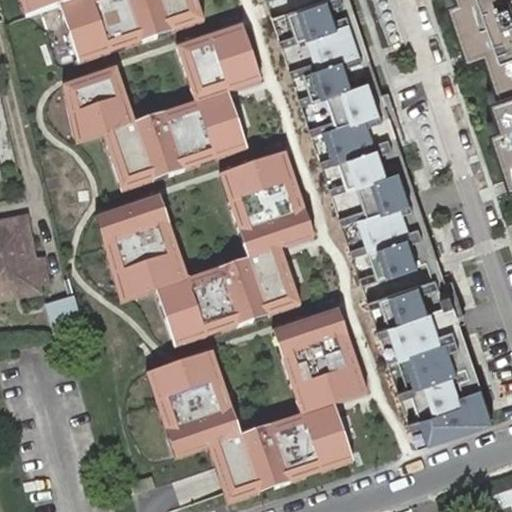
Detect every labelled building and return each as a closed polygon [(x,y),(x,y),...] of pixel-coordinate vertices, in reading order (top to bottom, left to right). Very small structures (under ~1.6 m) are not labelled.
[(58,7),(78,66),(110,55),(107,46),(123,41),(126,50),(156,39),(153,31),(169,25),(172,34),(204,23),(196,0),(18,0),(20,2),(24,0),(28,0),(33,16),(58,7)] [(24,0),(20,2),(25,19),(33,16),(28,0),(24,0)] [(327,0),(271,19),(360,283),(425,261),(436,257),(349,0),(327,0)] [(511,0),(446,0),(463,51),(480,46),(494,87),(486,90),(496,120),(488,123),(506,177),(511,175),(511,0)] [(172,34),(169,25),(153,31),(156,39),(172,34)] [(193,104),(133,124),(115,69),(62,87),(76,145),(101,137),(120,194),(246,151),(227,94),(260,83),(241,26),(174,49),(193,104)] [(126,50),(123,41),(107,46),(110,55),(126,50)] [(0,98),(0,177),(17,174),(0,98)] [(285,154),(218,177),(247,261),(187,281),(159,197),(104,216),(112,244),(103,247),(112,277),(121,275),(128,301),(154,293),(173,350),(299,308),(280,251),(313,240),(285,154)] [(104,216),(95,218),(103,247),(112,244),(104,216)] [(26,218),(0,223),(0,291),(39,285),(48,283),(43,261),(35,262),(26,218)] [(436,257),(425,261),(431,279),(442,275),(436,257)] [(121,275),(112,277),(120,304),(128,301),(121,275)] [(366,301),(416,448),(492,421),(442,275),(431,279),(366,301)] [(0,301),(41,294),(39,285),(0,291),(0,301)] [(72,296),(44,304),(52,333),(83,332),(72,296)] [(212,352),(154,372),(163,400),(155,402),(165,432),(174,430),(183,457),(208,449),(227,505),(259,495),(256,486),(272,481),(275,489),(306,479),(303,470),(318,465),(321,474),(353,463),(334,406),(367,395),(338,310),(272,332),(300,416),(241,436),(212,352)] [(154,372),(146,375),(155,402),(163,400),(154,372)] [(174,430),(165,432),(175,460),(183,457),(174,430)] [(303,470),(306,479),(321,474),(318,465),(303,470)] [(272,481),(256,486),(259,495),(275,489),(272,481)]
